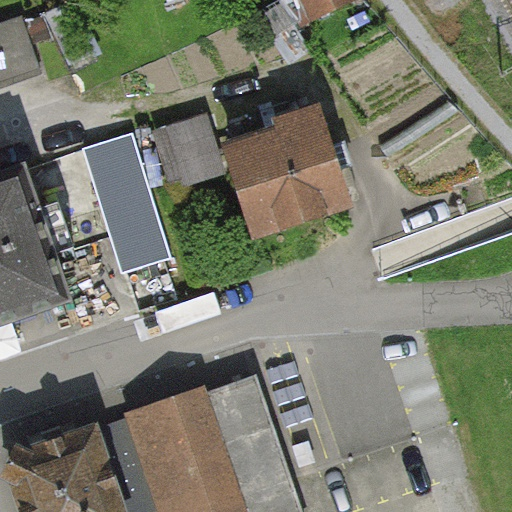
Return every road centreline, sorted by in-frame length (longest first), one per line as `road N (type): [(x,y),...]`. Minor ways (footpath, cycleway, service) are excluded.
road 1 (residential): [(0,396),(260,317),(511,303)]
road 2 (track): [(511,137),(393,0)]
